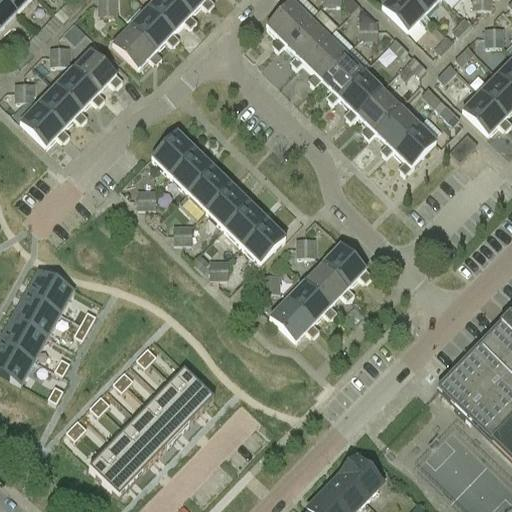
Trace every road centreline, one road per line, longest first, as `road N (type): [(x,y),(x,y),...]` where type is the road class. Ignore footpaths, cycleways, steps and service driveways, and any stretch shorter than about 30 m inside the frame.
road 1 (residential): [(448,322),(336,206),(320,159),(218,57)]
road 2 (residential): [(265,511),(448,322)]
road 3 (residential): [(78,181),(127,128),(218,57)]
